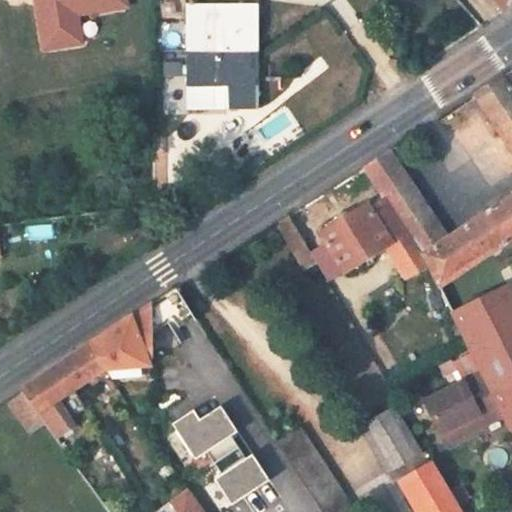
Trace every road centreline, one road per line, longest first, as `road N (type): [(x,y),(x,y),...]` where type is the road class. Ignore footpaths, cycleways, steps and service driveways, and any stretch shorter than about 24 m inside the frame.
road 1 (secondary): [(511,39),(0,370)]
road 2 (residential): [(222,384),(307,511)]
